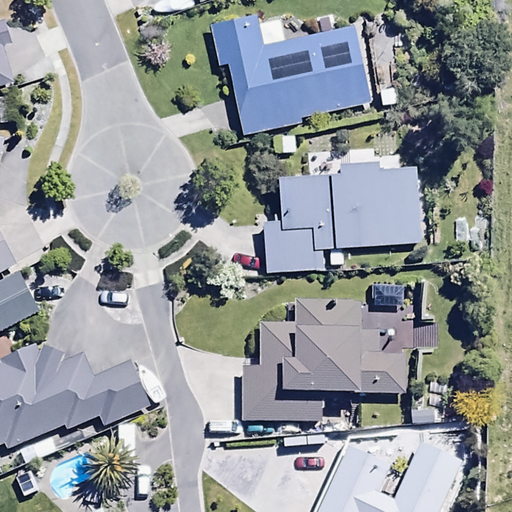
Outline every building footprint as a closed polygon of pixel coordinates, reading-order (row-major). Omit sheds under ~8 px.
[(279,24),(258,28),(256,13),(204,23),(213,67),(224,65),(239,140),(301,128),(300,122),(368,108),(352,28),(282,41),(279,24)] [(0,89),(12,86),(2,49),(11,46),(4,23),(0,23),(0,89)] [(0,146),(1,141),(0,140),(0,275),(14,269),(0,240),(0,146)] [(341,268),(341,250),(419,247),(416,168),(377,169),(376,158),(336,160),(337,172),(273,174),(275,225),(261,225),(263,274),(323,272),(322,269),(341,268)] [(0,331),(36,314),(16,274),(0,281),(0,331)] [(403,310),(403,286),(372,286),(372,310),(403,310)] [(241,369),(240,424),(322,426),(323,402),(341,403),(341,395),(404,396),(405,358),(378,357),(378,329),(356,329),(356,306),(288,304),(287,325),(258,324),(257,369),(241,369)] [(101,427),(146,406),(127,363),(90,379),(79,355),(66,361),(52,351),(33,352),(29,345),(0,358),(0,447),(3,446),(7,455),(62,428),(65,433),(97,418),(101,427)]
